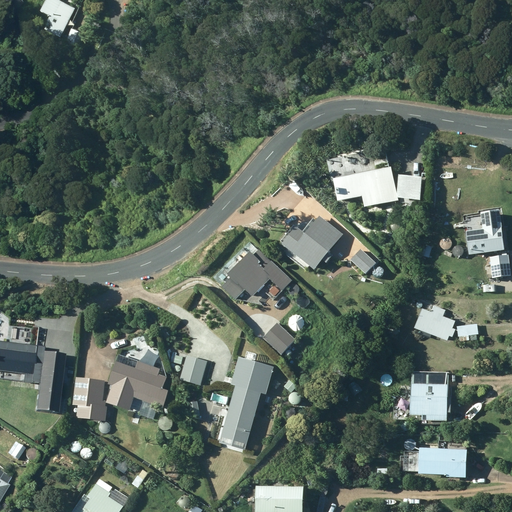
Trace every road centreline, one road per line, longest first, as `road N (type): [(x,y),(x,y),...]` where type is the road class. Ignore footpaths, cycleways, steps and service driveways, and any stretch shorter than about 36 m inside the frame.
road 1 (tertiary): [(0,270),(84,275),(162,257),(200,230),(300,125),(333,110),(511,129)]
road 2 (residential): [(0,123),(48,106),(93,71),(112,42),(115,0)]
